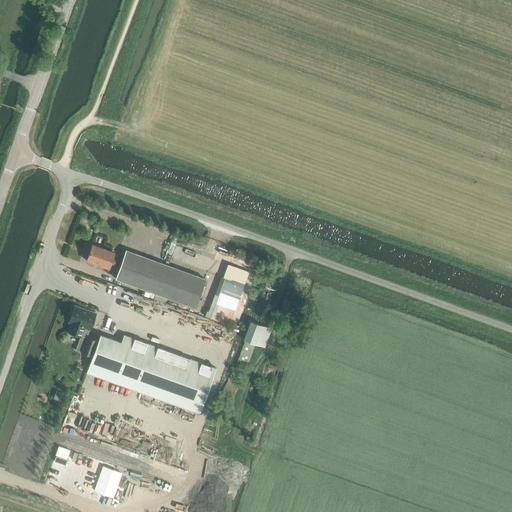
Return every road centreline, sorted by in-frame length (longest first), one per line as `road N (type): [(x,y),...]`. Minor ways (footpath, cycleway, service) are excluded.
road 1 (unclassified): [(71,175),(511,333)]
road 2 (unclassified): [(0,382),(71,175)]
road 3 (tertiary): [(17,155),(68,0)]
